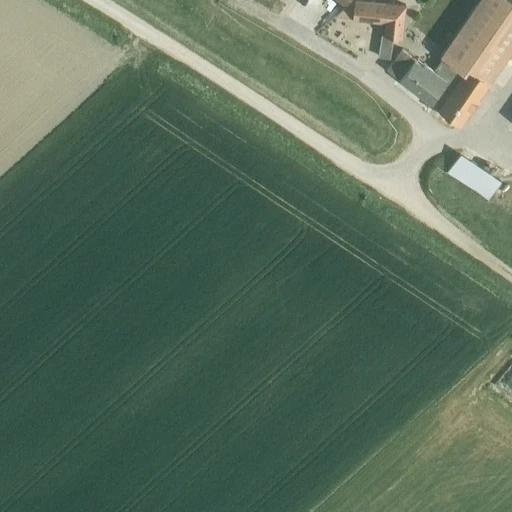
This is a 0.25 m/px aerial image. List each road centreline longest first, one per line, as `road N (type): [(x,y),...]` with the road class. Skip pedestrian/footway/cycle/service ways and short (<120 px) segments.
road 1 (unclassified): [(390,192),(90,0)]
road 2 (unclassified): [(390,192),(420,150),(422,129),(404,106),(283,25)]
road 3 (unclassified): [(496,268),(390,192)]
